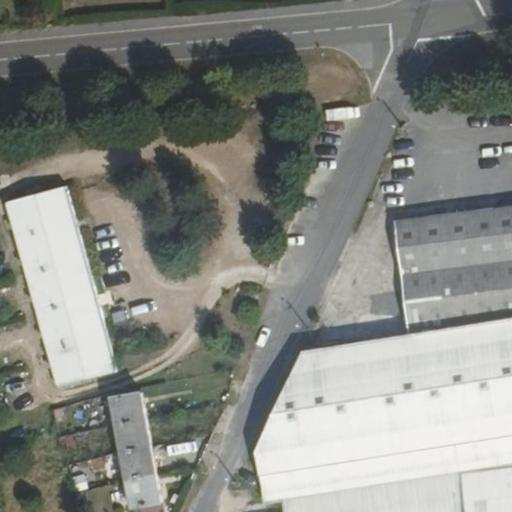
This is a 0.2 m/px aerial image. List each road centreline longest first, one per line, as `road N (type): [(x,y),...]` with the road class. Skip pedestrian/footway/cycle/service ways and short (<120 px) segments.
road 1 (residential): [(433,11),(365,120),(193,511)]
road 2 (residential): [(0,53),(433,11)]
